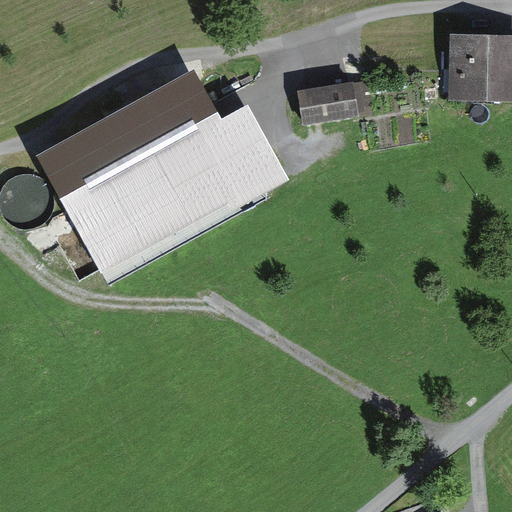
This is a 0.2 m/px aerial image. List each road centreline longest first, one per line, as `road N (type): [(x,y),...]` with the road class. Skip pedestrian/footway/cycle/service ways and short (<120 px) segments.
road 1 (unclassified): [(511,6),(395,10),(277,43),(142,64),(91,91),(48,129),(0,149)]
road 2 (track): [(451,442),(227,312),(90,299),(55,285),(0,233)]
road 3 (unclassified): [(369,511),(511,390)]
